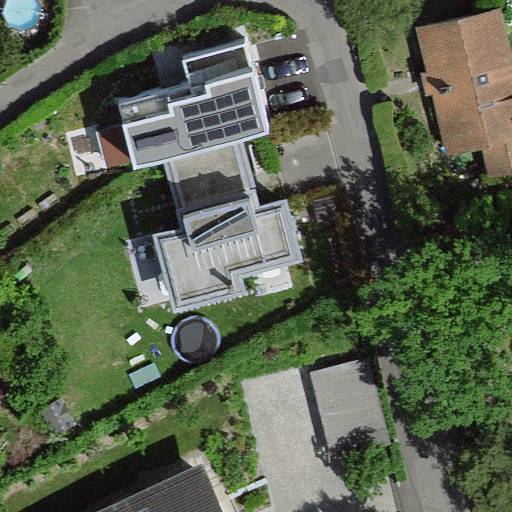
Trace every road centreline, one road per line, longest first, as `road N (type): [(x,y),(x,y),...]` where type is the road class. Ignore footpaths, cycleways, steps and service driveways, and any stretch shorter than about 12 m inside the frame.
road 1 (unknown): [(0,427),(396,275)]
road 2 (residential): [(396,275),(332,31),(302,0)]
road 3 (residential): [(450,511),(396,275)]
road 4 (residential): [(186,0),(115,34),(0,110)]
